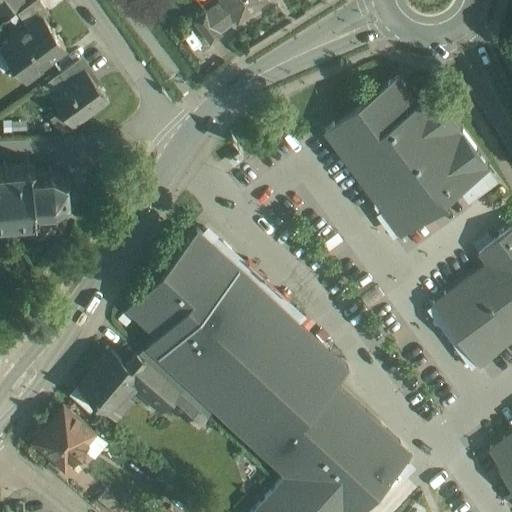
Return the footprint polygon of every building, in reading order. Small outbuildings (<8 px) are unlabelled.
[(12,0),(0,0),(0,8),(10,1),(10,2),(12,0)] [(39,0),(34,0),(17,13),(27,27),(42,16),(43,17),(49,13),(39,0)] [(265,0),(220,0),(221,1),(206,13),(218,30),(234,18),(236,22),(265,0)] [(205,12),(193,21),(210,43),(222,34),(218,30),(206,13),(205,12)] [(27,27),(0,47),(0,65),(3,70),(12,63),(25,81),(41,69),(39,67),(65,47),(43,17),(42,16),(27,27)] [(77,58),(58,72),(65,81),(66,81),(72,88),(90,75),(77,58)] [(419,101),(398,74),(324,129),(399,232),(409,224),(410,224),(460,187),(489,166),(490,165),(434,89),(419,101)] [(90,75),(72,88),(66,81),(65,81),(49,93),(73,125),(108,100),(90,75)] [(0,216),(7,216),(7,221),(10,220),(10,216),(29,214),(29,219),(32,218),(33,231),(56,229),(55,212),(52,212),(52,208),(54,208),(53,203),(65,195),(68,197),(70,194),(66,192),(65,179),(69,176),(67,174),(63,176),(51,170),(50,165),(47,165),(48,170),(30,171),(30,167),(34,166),(34,163),(29,164),(29,163),(28,163),(28,158),(25,159),(25,163),(6,165),(5,160),(2,161),(2,165),(0,165),(0,216)] [(489,166),(460,187),(463,191),(470,201),(499,179),(489,166)] [(511,337),(511,224),(478,250),(486,260),(445,290),(445,291),(432,300),(478,362),(511,337)] [(353,511),(408,453),(397,444),(400,441),(335,381),(348,366),(197,228),(186,239),(125,305),(155,333),(137,353),(208,415),(214,406),(285,472),(248,511),(353,511)] [(126,363),(110,349),(79,385),(91,396),(108,410),(124,391),(127,394),(134,387),(142,377),(126,363)] [(177,389),(135,352),(126,363),(142,377),(134,387),(160,409),(166,401),(177,389)] [(91,396),(79,385),(70,395),(83,406),(91,396)] [(207,417),(177,389),(166,401),(186,419),(187,418),(195,409),(206,418),(207,417)] [(62,404),(33,440),(64,466),(93,430),(62,404)] [(206,418),(195,409),(187,418),(197,428),(206,418)] [(511,429),(488,447),(511,479),(511,429)] [(116,511),(122,505),(104,490),(97,498),(112,511),(116,511)]
